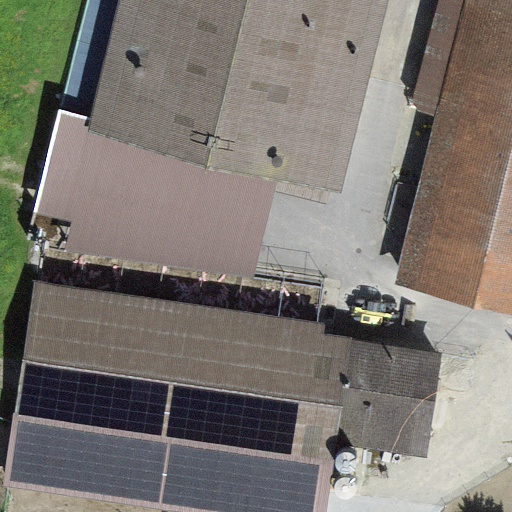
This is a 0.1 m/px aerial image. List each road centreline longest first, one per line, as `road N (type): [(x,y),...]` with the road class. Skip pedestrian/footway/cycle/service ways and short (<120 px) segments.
road 1 (track): [(10,206),(248,255),(511,328)]
road 2 (track): [(410,0),(329,277)]
